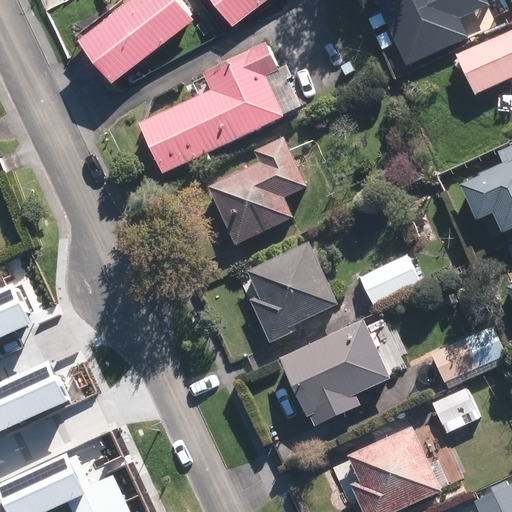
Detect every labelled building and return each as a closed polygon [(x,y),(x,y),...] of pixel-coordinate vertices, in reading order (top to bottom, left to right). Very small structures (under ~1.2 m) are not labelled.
[(120,0),(82,30),(115,73),(194,12),(185,0),(120,0)] [(220,0),(234,18),(257,0),(220,0)] [(511,34),(510,30),(452,56),(470,96),(511,77),(511,34)] [(167,173),(289,118),(269,76),(283,70),(270,42),(206,72),(214,89),(144,122),(167,173)] [(312,188),(289,137),(259,151),(265,162),(212,187),(240,246),(298,219),(289,199),(312,188)] [(392,166),(375,174),(381,188),(398,180),(392,166)] [(417,244),(433,237),(421,208),(405,215),(417,244)] [(341,305),(312,241),(249,271),(260,296),(252,299),(272,343),(294,332),(293,328),(341,305)] [(410,255),(363,275),(376,304),(422,283),(410,255)] [(0,431),(69,400),(53,365),(5,386),(0,374),(0,336),(30,323),(12,285),(0,290),(0,431)] [(317,424),(363,403),(358,393),(393,377),(366,318),(281,357),(308,416),(312,414),(317,424)] [(468,348),(463,337),(429,353),(434,363),(400,378),(407,395),(441,379),(443,383),(477,368),(476,366),(495,358),(487,340),(468,348)] [(444,433),(478,418),(465,388),(431,403),(444,433)] [(413,425),(349,453),(361,480),(353,483),(365,511),(394,511),(443,491),(413,425)] [(131,511),(99,444),(68,459),(66,455),(0,485),(0,492),(9,511),(44,511),(69,501),(74,511),(131,511)]
